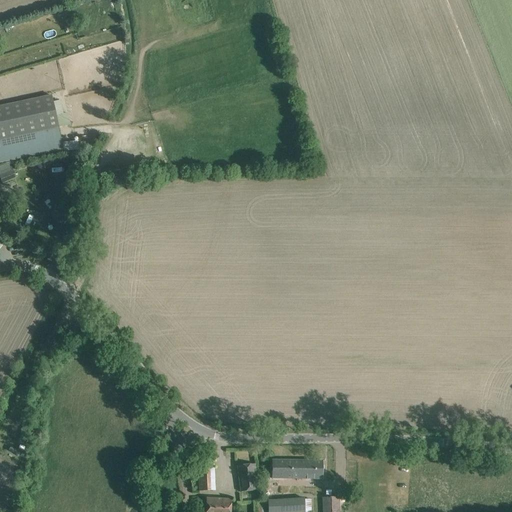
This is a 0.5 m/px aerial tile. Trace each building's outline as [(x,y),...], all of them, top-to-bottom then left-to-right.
[(106,22),(112,18),(99,0),(95,0),(92,3),(106,22)] [(0,106),(0,139),(19,136),(48,130),(58,127),(56,115),(52,96),(0,106)] [(0,162),(62,152),(59,132),(20,139),(21,145),(0,149),(0,162)] [(8,164),(0,167),(0,178),(2,183),(16,177),(12,167),(10,168),(8,164)] [(33,243),(30,247),(40,254),(43,250),(33,243)] [(322,479),(322,461),(272,460),(271,478),(303,479),(303,482),(313,482),(313,479),(322,479)] [(241,491),(257,489),(253,464),(237,467),(241,491)] [(215,491),(214,475),(198,476),(198,492),(215,491)] [(322,498),(322,511),(339,511),(339,497),(322,498)] [(206,499),(205,511),(230,511),(231,500),(206,499)] [(284,511),(283,500),(267,501),(268,511),(284,511)]
